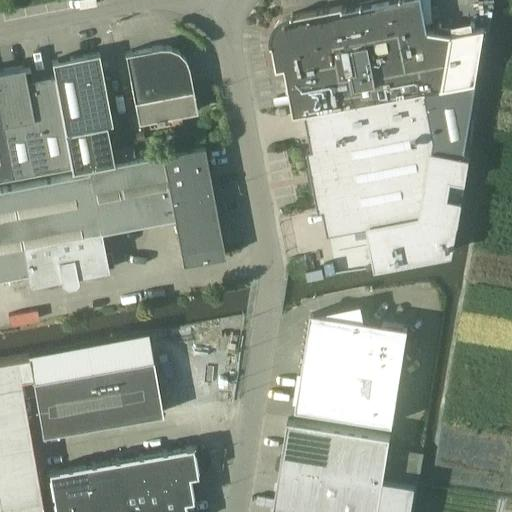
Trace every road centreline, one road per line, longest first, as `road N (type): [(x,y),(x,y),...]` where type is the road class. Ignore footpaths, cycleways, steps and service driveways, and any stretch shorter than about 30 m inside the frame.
road 1 (unclassified): [(229,511),(274,276),(223,0)]
road 2 (tertiary): [(0,26),(138,0)]
